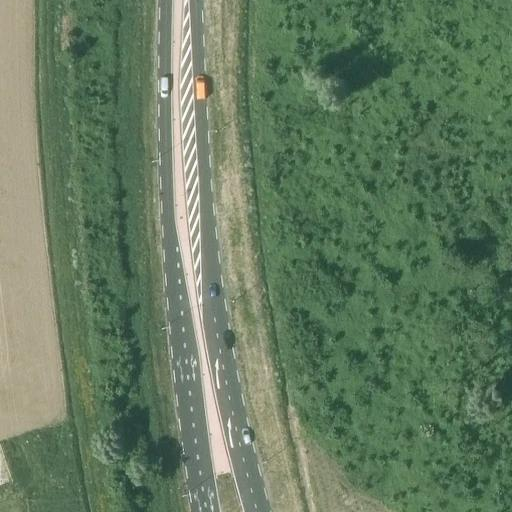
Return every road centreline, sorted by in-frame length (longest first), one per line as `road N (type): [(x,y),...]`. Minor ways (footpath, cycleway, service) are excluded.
road 1 (primary): [(261,511),(214,269),(191,0)]
road 2 (primary): [(168,0),(169,266),(206,511)]
